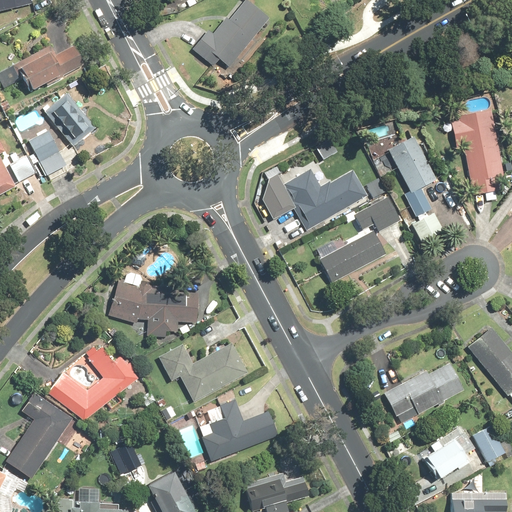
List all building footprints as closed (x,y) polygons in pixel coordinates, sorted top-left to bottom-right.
[(0,0),(0,9),(31,1),(31,0),(0,0)] [(233,67),(270,16),(248,0),(240,0),(217,33),(209,28),(193,50),(217,68),(222,60),(233,67)] [(55,46),(16,65),(30,92),(88,63),(77,42),(58,52),(55,46)] [(67,90),(44,109),(73,144),(96,125),(67,90)] [(507,187),(493,110),(452,117),(457,150),(464,149),(472,193),(507,187)] [(49,128),(26,140),(45,175),(68,162),(49,128)] [(405,192),(416,215),(433,207),(424,188),(441,180),(417,134),(389,147),(410,189),(405,192)] [(0,194),(17,185),(1,155),(8,151),(0,135),(0,194)] [(331,138),(315,147),(322,161),(339,152),(331,138)] [(24,150),(8,158),(20,181),(36,173),(24,150)] [(293,204),(307,228),(368,194),(353,167),(319,186),(309,168),(282,183),(276,173),(267,178),(262,198),(272,216),(293,204)] [(366,181),(372,195),(385,189),(379,175),(366,181)] [(314,250),(333,286),(391,256),(378,232),(401,220),(388,195),(354,213),(365,234),(342,246),(338,237),(314,250)] [(436,210),(412,222),(422,242),(446,230),(436,210)] [(201,292),(148,290),(149,286),(118,277),(106,315),(137,324),(139,318),(149,318),(148,335),(177,336),(178,322),(200,322),(201,292)] [(511,348),(492,324),(467,345),(511,397),(511,348)] [(186,341),(158,353),(171,381),(181,376),(194,402),(251,375),(235,341),(195,360),(186,341)] [(48,392),(86,419),(140,376),(121,352),(113,358),(101,343),(86,354),(104,376),(88,389),(63,371),(48,392)] [(449,357),(385,389),(402,422),(466,389),(449,357)] [(35,478),(75,415),(36,390),(21,413),(32,420),(6,460),(35,478)] [(197,424),(211,462),(281,435),(271,409),(244,420),(237,399),(206,411),(209,420),(197,424)] [(492,423),(472,435),(489,464),(509,453),(492,423)] [(457,436),(426,455),(440,479),(472,460),(457,436)] [(142,465),(133,442),(109,452),(115,464),(124,460),(129,471),(142,465)] [(0,511),(9,511),(0,507),(0,497),(13,472),(0,466),(0,511)] [(201,511),(179,468),(151,483),(166,511),(201,511)] [(301,468),(244,484),(252,511),(277,511),(286,510),(283,499),(308,492),(301,468)] [(73,511),(136,511),(137,507),(101,505),(102,485),(74,484),(73,511)] [(511,511),(511,489),(449,490),(449,511),(511,511)]
